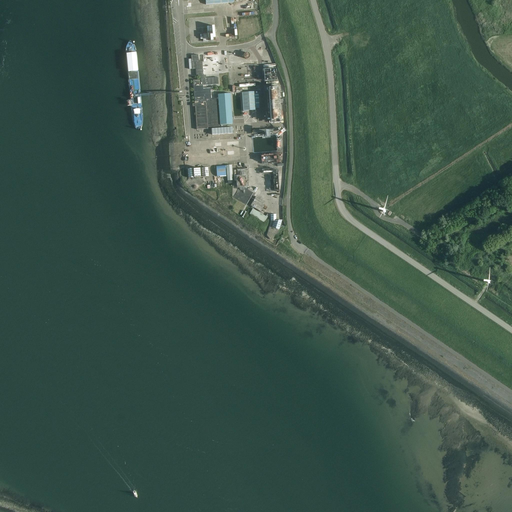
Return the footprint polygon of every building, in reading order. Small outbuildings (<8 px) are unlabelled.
[(191,59),(188,59),(189,69),(192,69),(195,69),(196,76),(200,75),(200,80),(193,80),(196,130),(211,129),(220,128),(218,102),(217,102),(217,99),(211,99),(210,88),(203,88),(203,85),(218,84),(218,77),(206,78),(205,75),(203,75),(202,61),(198,62),(198,55),(191,55),(191,59)] [(278,87),(268,88),(271,123),(281,123),(278,87)] [(243,111),(255,110),(254,92),(242,92),(243,111)] [(230,93),(218,94),(218,102),(220,128),(227,128),(227,124),(232,124),(230,93)] [(225,166),(216,166),(217,176),(226,175),(225,166)] [(208,168),(187,169),(188,177),(188,178),(190,178),(194,177),(195,177),(208,176),(208,168)] [(246,169),(237,169),(239,187),(247,187),(246,169)] [(186,181),(186,183),(192,189),(193,190),(194,190),(196,190),(200,186),(202,185),(204,182),(204,181),(203,178),(202,179),(194,178),(194,177),(190,178),(186,181)] [(256,196),(250,206),(261,212),(261,210),(264,212),(265,210),(263,208),(264,206),(262,205),(264,202),(256,196)] [(266,233),(266,235),(266,236),(268,238),(270,237),(271,237),(274,238),(275,240),(278,239),(279,235),(282,234),(286,227),(285,226),(280,225),(281,220),(276,220),(275,214),(270,215),(271,219),(270,220),(266,233)]
